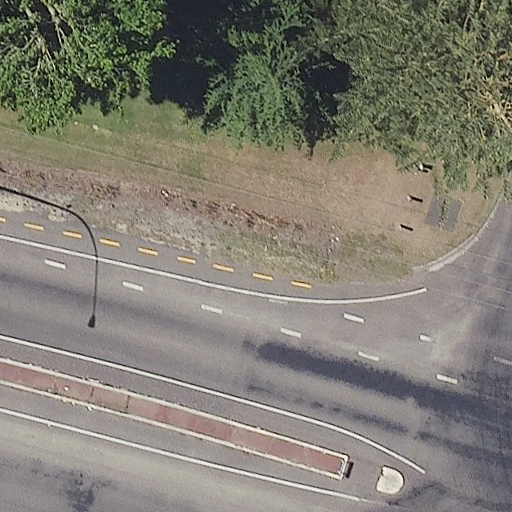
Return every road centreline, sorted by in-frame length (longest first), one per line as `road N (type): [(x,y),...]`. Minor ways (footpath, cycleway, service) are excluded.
road 1 (secondary): [(0,286),(496,436)]
road 2 (secondary): [(176,511),(0,465)]
